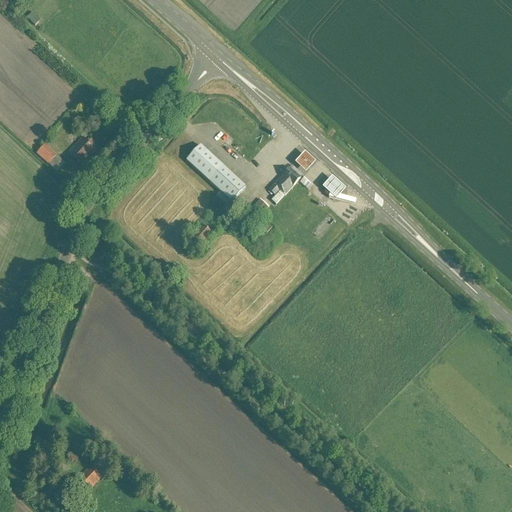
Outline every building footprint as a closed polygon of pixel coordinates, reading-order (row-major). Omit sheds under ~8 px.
[(81,167),(95,151),(92,148),(93,146),(87,141),(85,143),(82,140),(68,156),(81,167)] [(49,166),(56,157),(57,157),(45,146),(41,150),(36,155),(38,157),(49,166)] [(232,205),(246,189),(224,168),(201,147),(186,163),(209,184),(232,205)] [(316,164),(304,154),(295,165),(306,174),(316,164)] [(274,188),(269,193),(275,199),(280,193),(284,198),(300,180),(289,170),(273,187),(274,188)] [(346,191),(332,179),(323,189),(337,201),(346,191)] [(254,224),(268,209),(260,202),(246,217),(254,224)] [(264,239),(272,230),(267,225),(259,234),(264,239)] [(196,255),(210,238),(208,236),(210,234),(202,226),(185,245),(196,255)] [(90,473),(88,471),(74,485),(85,496),(101,479),(92,471),(90,473)]
